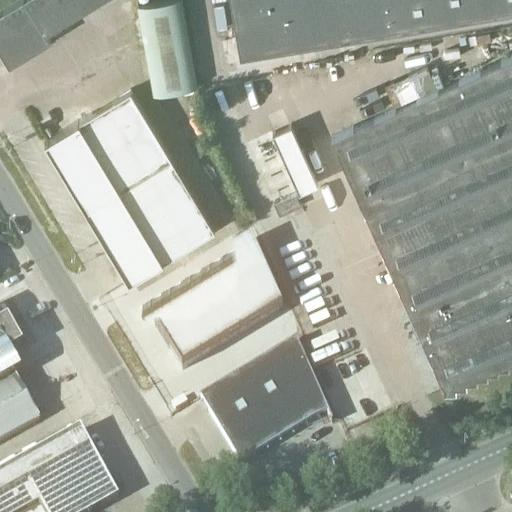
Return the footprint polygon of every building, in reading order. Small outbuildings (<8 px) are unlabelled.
[(15,0),(0,9),(0,48),(9,63),(51,38),(46,30),(96,0),(15,0)] [(158,0),(138,4),(153,92),(197,85),(181,0),(158,0)] [(511,0),(230,0),(240,55),(511,8),(511,0)] [(511,53),(331,135),(428,353),(429,352),(445,388),(456,388),(456,384),(467,383),(466,379),(477,378),(477,374),(488,374),(488,369),(498,369),(498,365),(509,364),(509,360),(511,359),(511,53)] [(130,88),(44,140),(129,280),(214,228),(130,88)] [(318,183),(291,123),(272,132),(299,191),(318,183)] [(301,205),(295,193),(273,202),(279,215),(301,205)] [(251,239),(222,257),(242,290),(266,275),(251,239)] [(222,302),(242,290),(222,257),(202,269),(222,302)] [(202,314),(222,302),(202,269),(182,281),(202,314)] [(266,275),(242,290),(261,322),(282,310),(266,275)] [(182,326),(202,314),(182,281),(162,293),(182,326)] [(242,334),(261,322),(242,290),(222,302),(242,334)] [(142,305),(162,338),(182,326),(162,293),(142,305)] [(222,346),(242,334),(222,302),(202,314),(222,346)] [(202,358),(222,346),(202,314),(182,326),(202,358)] [(0,442),(39,421),(15,377),(21,374),(10,355),(22,348),(7,322),(0,326),(0,442)] [(162,338),(181,371),(202,358),(182,326),(162,338)] [(331,424),(332,423),(295,340),(199,398),(240,465),(317,418),(326,414),(331,424)] [(183,396),(171,404),(175,410),(187,403),(183,396)] [(0,511),(95,511),(118,499),(80,430),(0,474),(0,511)]
